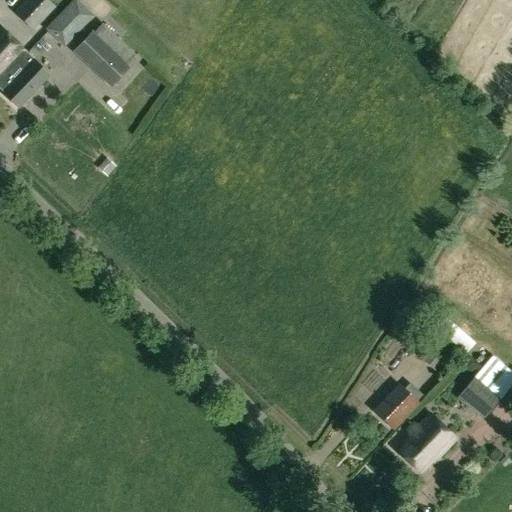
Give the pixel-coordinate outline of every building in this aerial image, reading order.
[(23,0),(13,11),(33,30),(55,6),(48,0),(23,0)] [(73,0),(47,28),(65,44),(92,15),(75,0),(73,0)] [(97,0),(101,9),(118,3),(116,0),(97,0)] [(17,107),(49,75),(25,52),(25,51),(0,28),(0,88),(3,91),(2,93),(17,107)] [(89,32),(72,50),(110,87),(127,68),(89,32)] [(408,344),(421,355),(419,358),(435,372),(451,353),(434,339),(420,328),(408,344)] [(455,398),(483,420),(511,384),(511,371),(491,354),(475,375),(455,398)] [(398,384),(373,410),(393,429),(418,403),(416,401),(422,395),(409,383),(403,389),(398,384)] [(422,472),(454,438),(430,414),(397,448),(422,472)]
